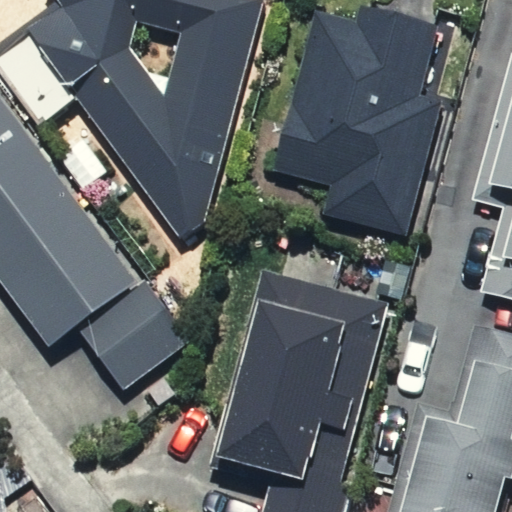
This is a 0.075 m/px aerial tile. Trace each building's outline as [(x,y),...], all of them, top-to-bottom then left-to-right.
[(0,303),(27,344),(61,321),(104,386),(168,343),(19,124),(66,92),(166,240),(223,241),(266,0),(39,0),(39,13),(0,38),(0,303)] [(351,18),(301,6),(264,169),(313,180),(304,221),(392,241),(442,22),(354,2),(351,18)] [(511,54),(498,52),(474,177),(495,181),(473,291),(511,298),(511,54)] [(255,295),(227,289),(189,465),(252,479),(244,511),(331,511),(376,303),(258,278),(255,295)] [(511,344),(460,331),(440,410),(409,403),(381,511),(479,511),(496,446),(511,450),(511,344)]
